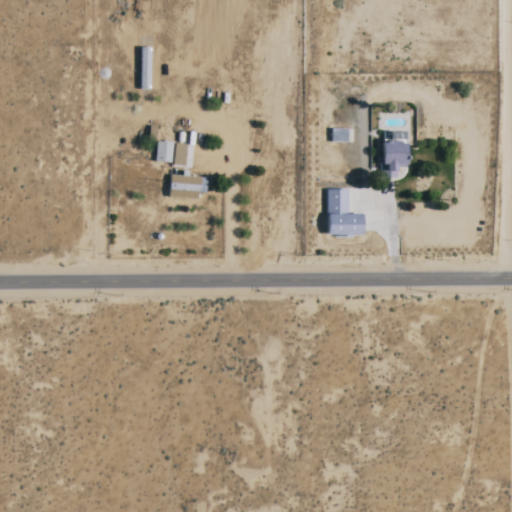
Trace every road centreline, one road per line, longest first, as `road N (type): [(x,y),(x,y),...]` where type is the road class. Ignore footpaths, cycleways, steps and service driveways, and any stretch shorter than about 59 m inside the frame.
road 1 (tertiary): [(0,279),(511,275)]
road 2 (track): [(510,276),(508,0)]
